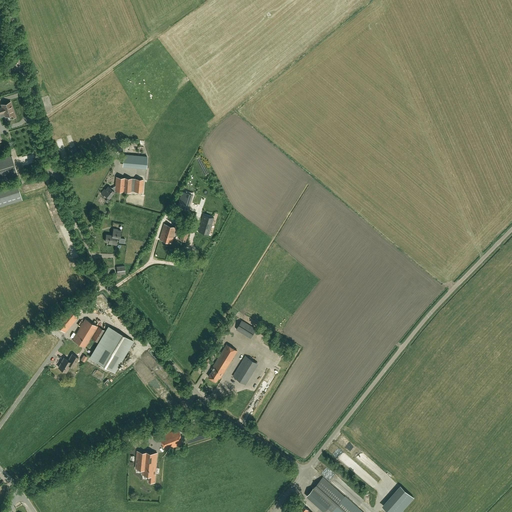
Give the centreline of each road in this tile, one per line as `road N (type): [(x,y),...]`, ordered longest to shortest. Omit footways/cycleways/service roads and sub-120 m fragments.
road 1 (unclassified): [(194,390),(95,269),(44,144),(24,68)]
road 2 (unclassified): [(304,471),(426,316),(511,229)]
road 3 (residential): [(16,489),(184,410)]
road 4 (unclassified): [(304,471),(204,401)]
